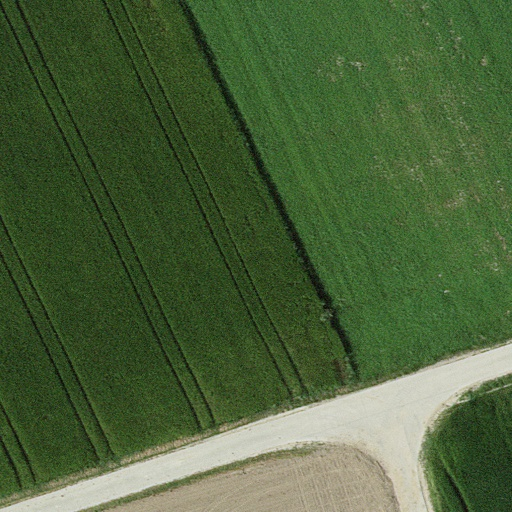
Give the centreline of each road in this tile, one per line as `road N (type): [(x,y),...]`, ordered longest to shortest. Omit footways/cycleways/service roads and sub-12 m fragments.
road 1 (track): [(40,511),(511,359)]
road 2 (track): [(397,396),(429,511)]
